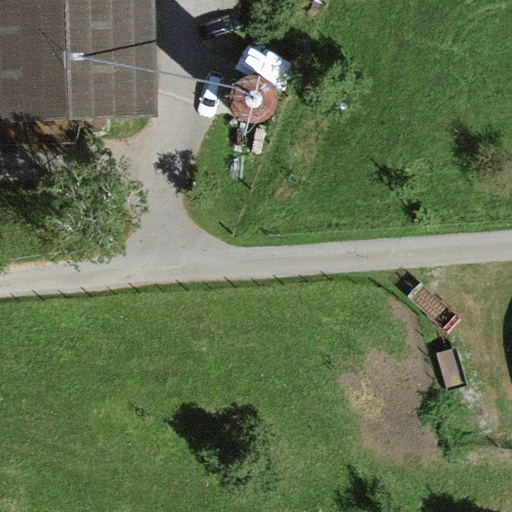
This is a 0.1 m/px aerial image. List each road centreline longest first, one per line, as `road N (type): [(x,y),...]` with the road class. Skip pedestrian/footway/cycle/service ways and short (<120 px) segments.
road 1 (track): [(511,238),(0,268)]
road 2 (unknown): [(191,167),(0,163)]
road 3 (unknown): [(191,167),(206,0)]
